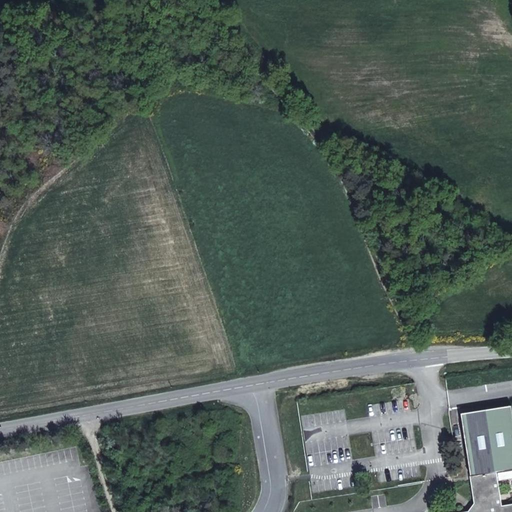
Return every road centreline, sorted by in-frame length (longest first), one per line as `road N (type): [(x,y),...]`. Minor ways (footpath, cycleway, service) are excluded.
road 1 (tertiary): [(511,352),(423,357),(0,429)]
road 2 (unknown): [(437,413),(332,424),(321,447),(324,460),(345,464),(443,448)]
road 3 (unknown): [(257,385),(275,474),(268,511)]
